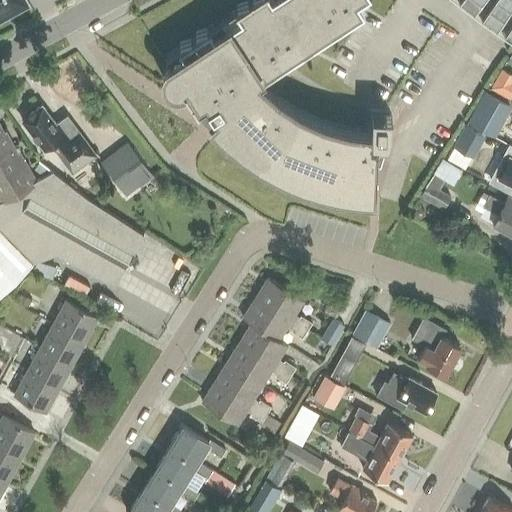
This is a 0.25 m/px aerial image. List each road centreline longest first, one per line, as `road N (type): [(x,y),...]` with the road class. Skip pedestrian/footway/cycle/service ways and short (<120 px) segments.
road 1 (residential): [(511,312),(260,235),(244,244),(76,511)]
road 2 (residential): [(425,511),(511,353)]
road 3 (tertiary): [(0,60),(111,0)]
